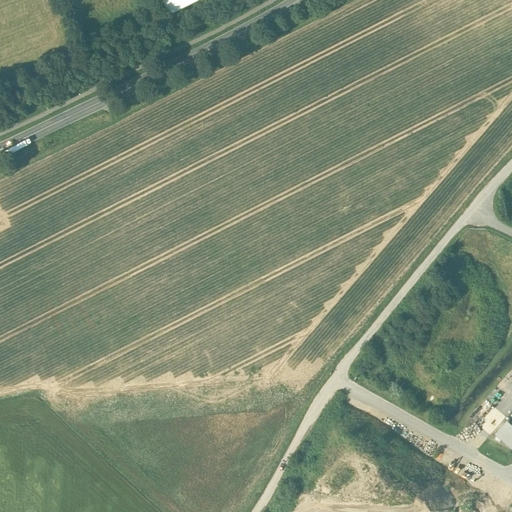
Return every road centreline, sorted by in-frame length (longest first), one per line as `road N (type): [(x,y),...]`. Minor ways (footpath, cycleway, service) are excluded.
road 1 (secondary): [(0,150),(296,0)]
road 2 (unclassified): [(333,378),(511,165)]
road 3 (track): [(253,511),(333,378)]
